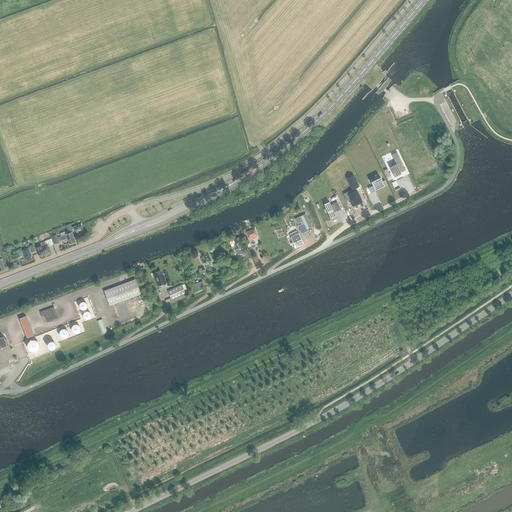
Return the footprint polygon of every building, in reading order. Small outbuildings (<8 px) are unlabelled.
[(395,164),(389,167),(393,176),(405,170),(396,152),(391,155),(395,164)] [(353,174),(346,178),(351,189),(352,191),(348,193),(350,198),(349,198),(351,202),(350,202),(351,206),(360,202),(355,190),(354,188),(358,186),(353,174)] [(372,174),(363,179),(368,189),(372,187),(374,191),(383,186),(379,178),(375,180),(372,174)] [(369,199),(363,202),(366,209),(372,206),(369,199)] [(329,201),(323,204),(330,219),(336,217),(333,212),(336,211),(333,204),(330,205),(329,201)] [(356,207),(348,211),(351,217),(359,213),(356,207)] [(307,231),(304,223),(297,226),(301,234),(307,231)] [(83,231),(81,224),(73,228),(75,234),(83,231)] [(249,241),(253,239),(253,241),(258,240),(254,229),(246,232),(249,241)] [(69,244),(75,242),(71,232),(61,236),(62,240),(67,238),(69,244)] [(290,237),(294,245),(293,246),(294,248),(303,244),(303,243),(298,233),(290,237)] [(244,246),(240,237),(234,239),(236,245),(235,246),(236,250),(237,249),(239,254),(247,251),(245,246),(244,246)] [(51,239),(40,243),(44,254),(49,252),(46,244),(48,243),(49,246),(53,244),(51,239)] [(38,256),(44,254),(40,243),(35,245),(36,248),(35,248),(38,256)] [(30,257),(32,256),(29,248),(21,251),(24,260),(25,259),(26,260),(31,258),(30,257)] [(203,264),(211,261),(206,250),(200,253),(202,258),(201,258),(203,264)] [(160,270),(153,273),(158,286),(166,283),(163,277),(162,277),(160,270)] [(140,294),(135,280),(104,291),(109,306),(140,294)] [(194,284),(196,289),(205,286),(203,281),(194,284)] [(186,294),(182,285),(167,291),(171,300),(186,294)] [(79,310),(87,308),(85,300),(77,302),(79,310)] [(40,312),(41,316),(44,315),(47,322),(58,317),(53,307),(40,312)] [(80,311),(84,320),(91,316),(87,308),(80,311)] [(18,318),(25,338),(33,335),(26,315),(18,318)] [(102,318),(97,321),(102,334),(107,332),(102,318)] [(70,324),(71,332),(80,332),(80,323),(70,324)] [(58,329),(59,337),(67,337),(66,329),(58,329)] [(0,348),(8,345),(6,339),(3,338),(4,338),(3,337),(2,337),(0,336),(0,348)] [(24,346),(32,353),(39,345),(31,338),(24,346)]
